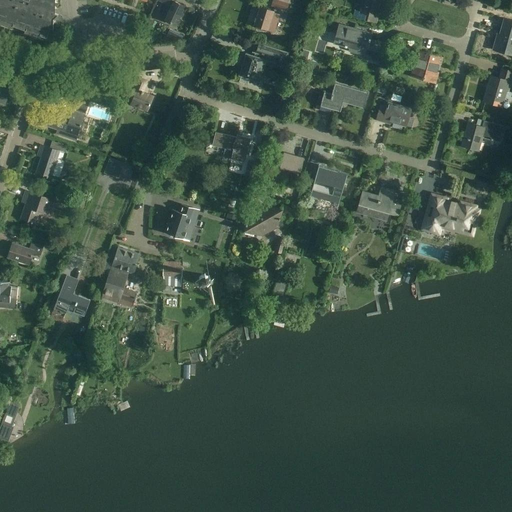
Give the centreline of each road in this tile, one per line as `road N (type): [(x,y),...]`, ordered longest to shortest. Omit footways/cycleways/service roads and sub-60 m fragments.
road 1 (residential): [(182,91),(424,165),(435,157),(467,46)]
road 2 (residential): [(0,186),(39,68)]
